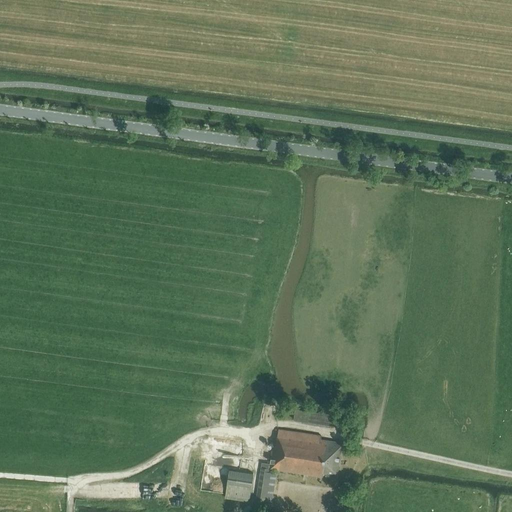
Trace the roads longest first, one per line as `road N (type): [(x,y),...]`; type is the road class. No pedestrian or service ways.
road 1 (secondary): [(511,178),(0,110)]
road 2 (track): [(0,475),(122,475),(209,430),(280,425)]
